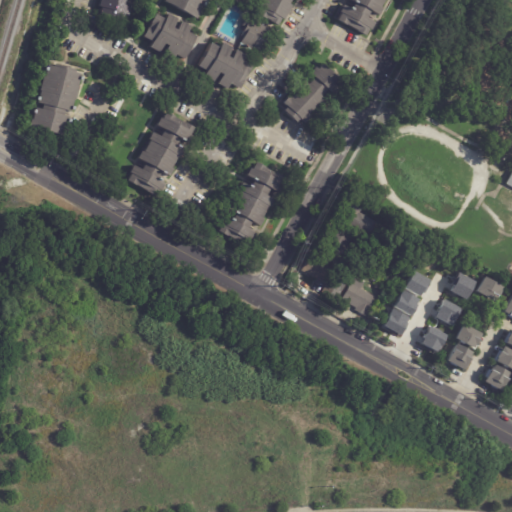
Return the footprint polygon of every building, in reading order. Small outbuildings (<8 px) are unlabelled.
[(126,0),(125,5),(130,7),(128,15),(124,14),(122,22),(99,16),(101,9),(98,8),(99,0),(126,0)] [(202,0),(205,1),(200,11),(201,12),(197,19),(164,1),(164,0),(202,0)] [(291,0),(289,4),(292,5),(284,20),(281,19),(277,26),(257,15),(261,8),(259,7),(262,0),(291,0)] [(385,0),(381,8),(382,9),(378,16),(370,12),(366,18),(375,23),(371,31),(368,30),(365,36),(336,21),(340,13),(339,12),(344,4),(352,8),(355,3),(350,0),(385,0)] [(175,21),(177,22),(173,30),(175,31),(180,24),(191,30),(188,35),(195,39),(182,62),(174,57),(171,62),(161,56),(166,49),(162,47),(158,55),(148,49),(151,44),(142,39),(154,16),(164,22),(167,16),(175,21)] [(258,57),(257,58),(236,47),(241,39),(238,37),(247,20),(271,33),(258,57)] [(233,49),(229,56),(232,57),(236,50),(246,56),(243,61),(252,67),(239,89),(230,84),(227,89),(216,83),(221,75),(218,74),(213,81),(204,76),(206,72),(198,67),(210,44),(219,49),(222,43),(233,49)] [(324,93),(320,97),(324,101),(318,107),(316,105),(307,115),(309,117),(303,123),(298,119),(295,123),(282,111),(285,107),(281,103),(287,96),(289,98),(298,89),(296,87),(303,80),(306,84),(312,77),(308,73),(314,67),(317,69),(322,64),(339,81),(334,86),(336,89),(331,94),(327,90),(324,93)] [(78,75),(77,78),(79,79),(77,87),(78,87),(70,117),(67,116),(65,120),(69,121),(68,125),(66,124),(63,137),(29,127),(31,120),(32,120),(33,116),(29,115),(30,111),(34,112),(36,104),(32,103),(33,99),(36,100),(39,92),(37,92),(41,78),(42,78),(43,74),(40,73),(41,70),(44,70),(45,66),(78,75)] [(186,145),(178,141),(174,147),(182,151),(178,159),(177,158),(170,170),(172,170),(168,178),(159,174),(155,180),(164,185),(160,193),(158,191),(154,200),(124,184),(129,176),(127,175),(131,167),(140,172),(144,165),(137,161),(141,154),(142,155),(149,142),(145,141),(149,134),(158,139),(161,131),(153,127),(158,119),(160,120),(163,114),(192,129),(188,136),(190,137),(186,145)] [(249,225),(246,230),(254,234),(250,242),(249,241),(245,249),(215,234),(219,226),(217,225),(222,216),(231,221),(235,214),(228,211),(231,204),(233,204),(239,192),(236,190),(240,183),(248,188),(252,181),(244,177),(248,169),(251,170),(254,164),(283,179),(279,186),(281,187),(277,195),(268,191),(265,197),(273,201),(269,209),(267,208),(261,219),(263,220),(259,228),(250,223),(249,225)] [(511,168),(503,184),(511,189),(511,168)] [(511,193),(511,212),(495,203),(503,188),(511,193)] [(337,221),(340,216),(338,215),(346,200),(361,208),(358,213),(375,222),(367,237),(337,221)] [(511,230),(510,234),(473,215),(477,208),(479,209),(484,200),(511,215),(511,230)] [(338,257),(322,248),(328,236),(322,232),(327,224),(349,236),(338,257)] [(346,279),(333,302),(321,295),(326,287),(298,271),(306,256),(346,279)] [(411,271),(402,287),(418,297),(428,280),(411,271)] [(456,272),(445,292),(465,304),(475,283),(456,272)] [(362,292),(373,298),(362,317),(356,313),(351,322),(340,316),(346,307),(352,311),(353,308),(339,300),(352,276),(360,280),(355,288),(362,292)] [(474,292),(494,302),(501,286),(481,277),(474,292)] [(400,290),(391,307),(409,316),(417,299),(400,290)] [(501,314),(511,318),(511,293),(510,293),(501,314)] [(441,299),(459,309),(450,326),(432,317),(441,299)] [(511,325),(503,341),(499,339),(498,342),(494,340),(511,308),(511,325)] [(390,309),(381,325),(398,335),(406,317),(390,309)] [(453,339),(472,349),(480,334),(461,324),(453,339)] [(427,326),(424,332),(421,338),(418,343),(436,352),(445,335),(427,326)] [(511,347),(511,328),(510,328),(502,343),(511,347)] [(477,372),(493,341),(501,345),(484,376),(477,372)] [(471,353),(453,344),(444,361),(462,370),(471,353)] [(511,351),(499,347),(493,362),(511,369),(511,351)] [(501,391),(508,372),(489,365),(482,383),(501,391)]
